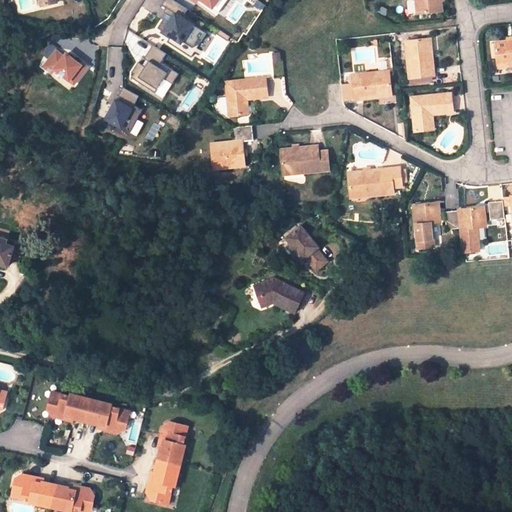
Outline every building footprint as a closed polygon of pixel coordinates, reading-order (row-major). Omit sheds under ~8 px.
[(172,10),(160,32),(195,51),(206,30),(182,17),(187,8),(171,0),(164,0),(162,5),(172,10)] [(195,0),(210,11),(217,0),(195,0)] [(416,0),(417,14),(442,11),(440,0),(416,0)] [(426,40),(406,42),(409,78),(418,77),(430,76),(433,75),(431,52),(428,52),(426,40)] [(511,40),(496,42),(498,67),(511,65),(511,40)] [(130,79),(163,97),(177,72),(160,62),(165,53),(149,44),(130,79)] [(56,46),(43,65),(75,86),(88,67),(56,46)] [(389,72),(353,76),(355,100),(380,97),(379,94),(391,93),(389,72)] [(227,83),(230,116),(247,114),(246,98),(267,96),(266,79),(227,83)] [(112,97),(103,119),(131,132),(141,110),(133,106),(138,95),(122,88),(117,99),(112,97)] [(450,94),(412,98),(415,132),(434,130),(432,114),(453,112),(450,94)] [(236,143),(212,145),(214,168),(245,165),(242,142),(254,141),(252,126),(235,128),(236,143)] [(318,147),(282,151),(284,174),(329,169),(327,152),(319,152),(318,147)] [(400,169),(349,174),(351,193),(369,191),(370,195),(394,192),(393,187),(402,186),(401,183),(406,182),(405,172),(400,172),(400,169)] [(503,202),(489,203),(491,220),(505,218),(503,202)] [(437,203),(414,206),(419,248),(433,247),(431,223),(439,222),(437,203)] [(485,226),(483,208),(459,211),(461,228),(463,253),(479,251),(476,227),(485,226)] [(461,228),(459,211),(445,212),(447,230),(461,228)] [(299,227),(284,239),(302,261),(305,259),(315,271),(326,262),(315,249),(317,248),(310,240),(306,235),(299,227)] [(0,263),(8,266),(10,261),(14,246),(5,244),(7,240),(1,238),(2,235),(0,234),(0,263)] [(23,249),(14,246),(10,261),(19,263),(23,249)] [(284,285),(282,289),(275,286),(273,280),(253,288),(256,295),(260,297),(262,303),(268,301),(269,303),(273,305),(294,314),(303,294),(284,285)] [(284,285),(273,280),(275,286),(282,289),(284,285)] [(260,297),(256,295),(262,309),(273,305),(269,303),(268,301),(262,303),(260,297)] [(50,393),(49,398),(59,401),(61,395),(50,393)] [(72,419),(85,422),(90,400),(69,395),(69,397),(61,395),(59,401),(49,398),(46,410),(50,417),(64,420),(65,416),(72,417),(72,419)] [(90,400),(85,422),(98,426),(98,424),(105,426),(104,430),(118,434),(125,429),(128,418),(117,415),(119,409),(111,407),(111,405),(90,400)] [(129,412),(119,409),(117,415),(128,418),(129,412)] [(161,447),(158,460),(180,466),(185,445),(183,444),(185,436),(179,435),(182,425),(170,421),(163,426),(160,439),(164,440),(163,447),(161,447)] [(179,435),(185,436),(188,426),(182,425),(179,435)] [(175,487),(180,466),(158,460),(154,473),(156,474),(154,481),(150,480),(146,493),(151,500),(163,503),(165,493),(171,494),(173,486),(175,487)] [(51,507),(56,485),(43,482),(42,484),(35,482),(36,478),(22,475),(15,479),(13,491),(24,493),(22,499),(31,501),(30,503),(51,507)] [(56,485),(51,507),(72,511),(73,509),(81,511),(82,505),(92,507),(95,496),(90,489),(77,486),(76,491),(68,489),(69,488),(56,485)] [(24,493),(13,491),(12,497),(22,499),(24,493)] [(168,505),(171,494),(165,493),(163,503),(168,505)]
